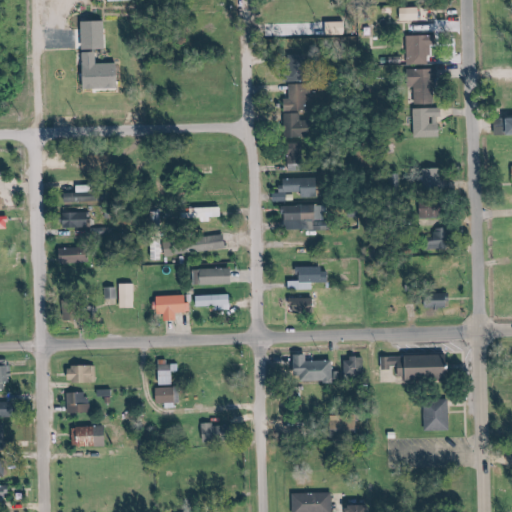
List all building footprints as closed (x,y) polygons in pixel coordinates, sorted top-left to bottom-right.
[(403,21),(435,20),(435,7),(402,7),(403,21)] [(107,21),(84,22),(85,50),(108,49),(107,21)] [(346,22),(328,22),(328,35),(347,35),(346,22)] [(408,64),(431,65),(431,43),(437,43),(437,35),(408,35),(408,64)] [(86,89),(121,88),(121,63),(99,64),(98,52),(85,52),(86,89)] [(415,104),(437,103),(437,69),(411,70),(411,84),(415,84),(415,104)] [(290,99),(286,99),(285,111),(309,112),(310,87),(290,86),(290,99)] [(414,109),(415,137),(440,137),(440,117),(443,117),(443,108),(414,109)] [(310,114),(286,113),(285,137),(310,138),(310,114)] [(511,134),(511,118),(497,119),(497,135),(511,134)] [(290,170),(307,171),(307,143),(291,143),(290,170)] [(85,156),(85,170),(95,169),(95,174),(113,173),(113,155),(85,156)] [(424,169),(425,187),(445,187),(445,168),(424,169)] [(275,201),(289,201),(288,193),(304,192),(304,197),(320,197),(319,178),(283,179),(283,193),(275,193),(275,201)] [(66,202),(92,203),(92,194),(66,193),(66,202)] [(317,205),(285,206),(285,229),(318,229),(317,205)] [(223,207),(183,208),(183,221),(213,220),(213,217),(223,217),(223,207)] [(91,212),(65,213),(65,228),(92,227),(91,212)] [(0,226),(0,229),(10,229),(10,217),(0,216),(0,226)] [(432,252),(446,247),(440,231),(426,236),(432,252)] [(191,253),(228,249),(226,235),(189,240),(191,253)] [(154,260),(163,260),(163,244),(153,244),(154,260)] [(63,264),(92,262),(91,247),(62,249),(63,264)] [(330,282),(330,268),(302,268),(302,281),(290,281),(290,289),(314,289),(314,283),(330,282)] [(194,270),(194,286),(234,285),(234,269),(194,270)] [(122,308),(136,308),(135,283),(121,284),(122,308)] [(167,321),(179,321),(179,313),(191,312),(190,295),(159,296),(160,315),(167,314),(167,321)] [(233,307),(232,295),(199,296),(199,307),(218,306),(218,307),(233,307)] [(449,295),(427,296),(428,309),(450,308),(449,295)] [(316,299),(294,298),(294,312),(315,312),(316,299)] [(372,358),(373,370),(389,370),(389,381),(443,380),(443,352),(395,352),(395,358),(372,358)] [(308,355),(296,355),(295,381),(335,382),(335,361),(308,360),(308,355)] [(365,377),(365,359),(346,359),(346,377),(365,377)] [(0,365),(0,390),(9,390),(9,365),(0,365)] [(162,385),(175,385),(175,366),(162,365),(162,385)] [(71,383),(98,382),(98,366),(70,366),(71,383)] [(159,403),(166,403),(167,408),(179,408),(178,387),(158,388),(159,403)] [(69,413),(90,413),(90,392),(69,393),(69,413)] [(451,431),(450,401),(426,401),(427,431),(451,431)] [(0,406),(0,432),(0,449),(15,449),(15,440),(7,440),(6,406),(0,406)] [(202,426),(206,443),(232,437),(229,420),(202,426)] [(74,427),(74,447),(109,447),(108,426),(74,427)] [(0,468),(0,476),(9,477),(9,454),(0,454),(0,468)] [(0,492),(0,498),(10,499),(10,486),(0,486),(0,492)] [(333,511),(333,492),(294,494),(294,511),(333,511)]
